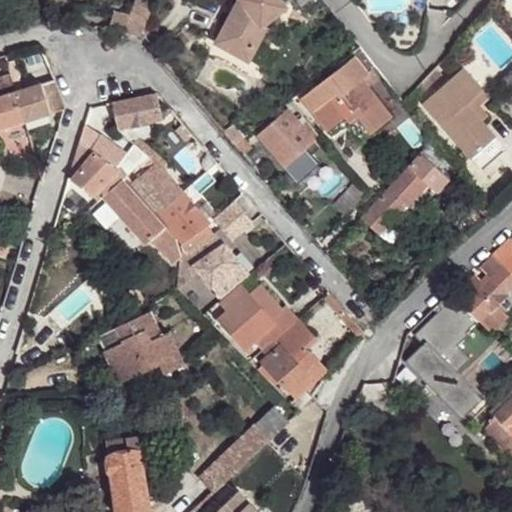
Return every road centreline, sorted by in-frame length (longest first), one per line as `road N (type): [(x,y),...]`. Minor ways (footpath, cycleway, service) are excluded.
road 1 (residential): [(361,314),(150,68),(93,49)]
road 2 (residential): [(511,215),(382,336),(351,377),(304,511)]
road 3 (residential): [(0,353),(93,49)]
